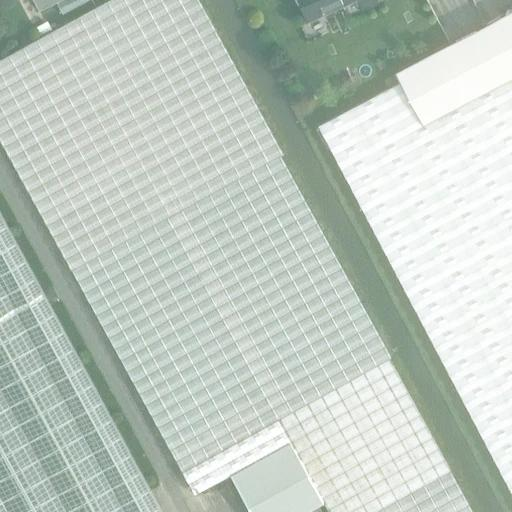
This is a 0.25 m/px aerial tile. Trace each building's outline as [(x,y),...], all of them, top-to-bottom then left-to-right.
[(176,461),(180,470),(276,418),(323,501),(328,511),(471,511),(384,352),(390,349),(200,0),(105,0),(0,57),(0,141),(174,462),(176,461)] [(31,0),(36,9),(53,0),(31,0)] [(88,0),(55,0),(63,14),(88,0)] [(355,0),(361,10),(377,3),(375,0),(296,0),(306,21),(353,0),(355,0)] [(511,9),(397,70),(402,81),(424,124),(511,77),(511,9)] [(511,77),(424,124),(402,81),(320,124),(341,167),(511,495),(511,77)] [(159,511),(0,214),(0,511),(159,511)] [(321,511),(317,504),(323,501),(276,418),(180,470),(193,494),(229,474),(249,511),(321,511)]
